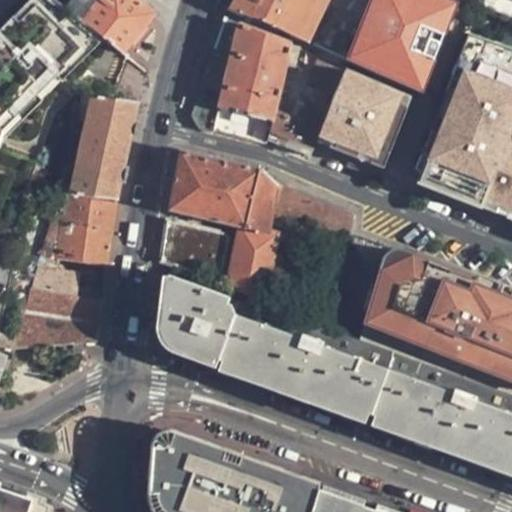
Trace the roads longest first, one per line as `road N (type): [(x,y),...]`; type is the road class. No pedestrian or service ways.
road 1 (tertiary): [(511,511),(172,387),(123,381)]
road 2 (residential): [(156,126),(511,260)]
road 3 (secondary): [(156,126),(123,381)]
road 4 (tertiary): [(123,381),(89,388),(0,432)]
road 5 (secondary): [(123,381),(123,511)]
road 6 (tertiary): [(0,446),(75,483),(102,511)]
